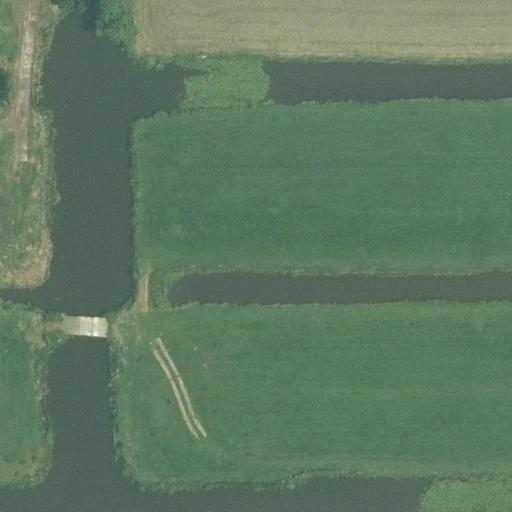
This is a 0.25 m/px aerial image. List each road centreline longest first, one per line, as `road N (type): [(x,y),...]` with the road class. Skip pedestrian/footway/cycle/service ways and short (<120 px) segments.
road 1 (track): [(511,465),(231,463),(193,426),(149,338),(0,328)]
road 2 (track): [(33,0),(22,160)]
